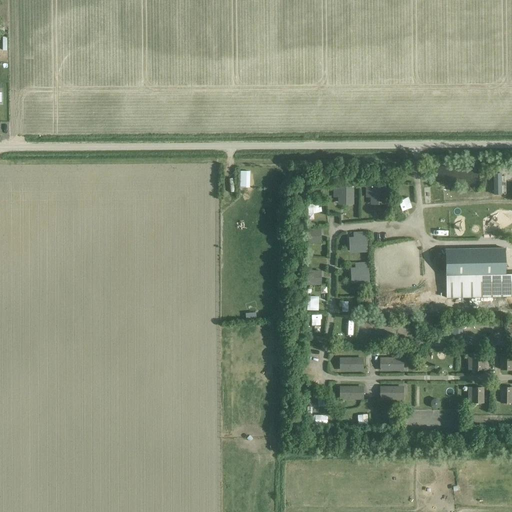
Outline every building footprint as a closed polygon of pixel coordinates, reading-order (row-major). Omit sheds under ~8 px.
[(352,202),(352,188),(334,188),(334,196),(339,196),(339,202),(352,202)] [(385,202),(385,188),(367,188),(367,196),(372,197),(372,202),(385,202)] [(319,243),(318,232),(313,232),(313,230),(307,230),(307,243),(319,243)] [(354,236),(349,236),(350,251),(367,250),(365,232),(354,233),(354,236)] [(446,277),(505,276),(504,248),(446,249),(446,277)] [(356,266),(351,267),(352,281),(368,280),(367,263),(356,263),(356,266)] [(319,284),(319,274),(313,274),(313,272),(307,272),(307,284),(319,284)] [(511,276),(505,276),(446,277),(446,298),(511,296),(511,276)] [(475,363),(475,370),(483,370),(483,355),(473,355),(473,363),(475,363)] [(511,355),(502,355),(501,370),(509,370),(510,363),(511,363),(511,355)] [(362,359),(345,359),(345,370),(362,370),(362,359)] [(381,359),(381,370),(398,370),(398,359),(381,359)] [(345,388),(345,399),(362,399),(362,388),(345,388)] [(381,388),(381,399),(398,399),(398,388),(381,388)] [(473,403),(483,403),(483,388),(475,388),(475,395),(473,395),(473,403)] [(509,395),(509,388),(501,388),(501,403),(511,403),(511,395),(509,395)]
